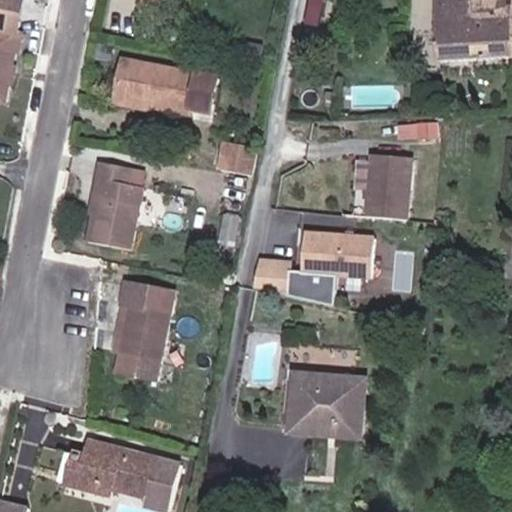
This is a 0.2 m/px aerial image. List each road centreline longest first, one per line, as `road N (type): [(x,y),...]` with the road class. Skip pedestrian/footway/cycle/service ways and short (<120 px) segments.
road 1 (unknown): [(307,0),(244,404)]
road 2 (residential): [(73,0),(32,269),(47,329)]
